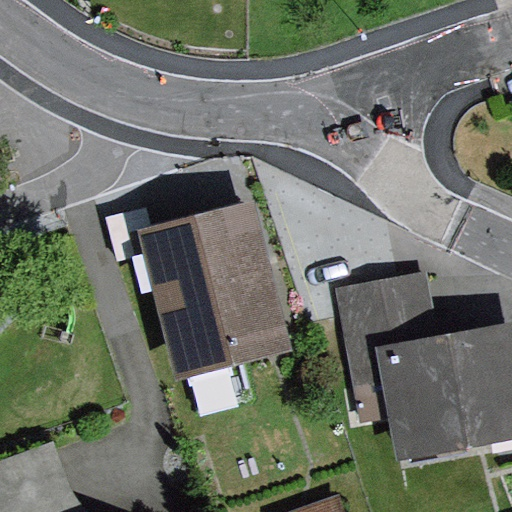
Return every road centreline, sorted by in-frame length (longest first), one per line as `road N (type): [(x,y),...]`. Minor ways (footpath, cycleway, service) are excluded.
road 1 (residential): [(345,96),(275,112),(167,106),(73,69),(0,21)]
road 2 (residential): [(511,251),(441,219),(408,191),(345,96)]
road 3 (residential): [(511,40),(345,96)]
